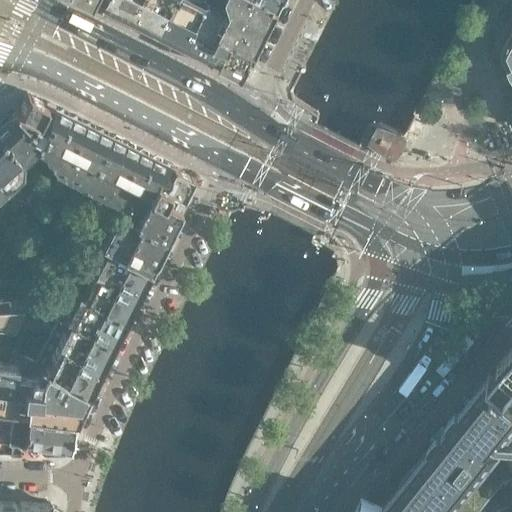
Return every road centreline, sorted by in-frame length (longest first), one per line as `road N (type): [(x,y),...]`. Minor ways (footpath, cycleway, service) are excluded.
road 1 (residential): [(222,160),(77,474)]
road 2 (secondary): [(381,275),(256,511)]
road 3 (secondary): [(0,58),(45,71),(222,160)]
road 4 (secondary): [(241,114),(30,0)]
road 5 (secondary): [(355,452),(511,283)]
road 6 (secondary): [(355,452),(446,310),(450,257)]
road 7 (secondary): [(404,197),(241,114)]
road 8 (secondary): [(222,160),(377,240)]
